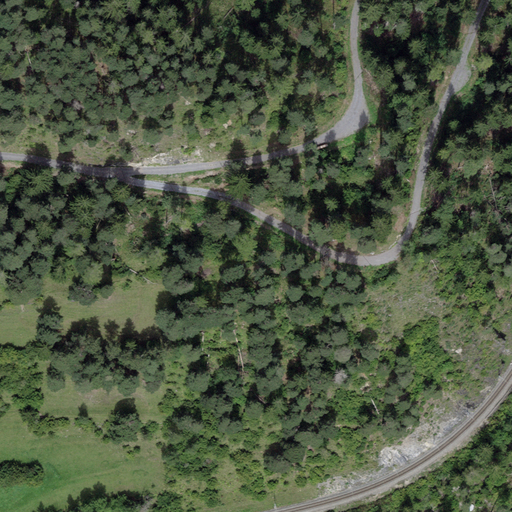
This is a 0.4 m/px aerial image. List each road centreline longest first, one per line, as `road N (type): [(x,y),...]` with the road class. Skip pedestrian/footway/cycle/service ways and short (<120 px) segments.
road 1 (track): [(0,170),(112,179),(351,264),(380,264),(401,251),(415,223),(488,0)]
road 2 (track): [(112,179),(182,177),(321,149),(360,103),(358,0)]
